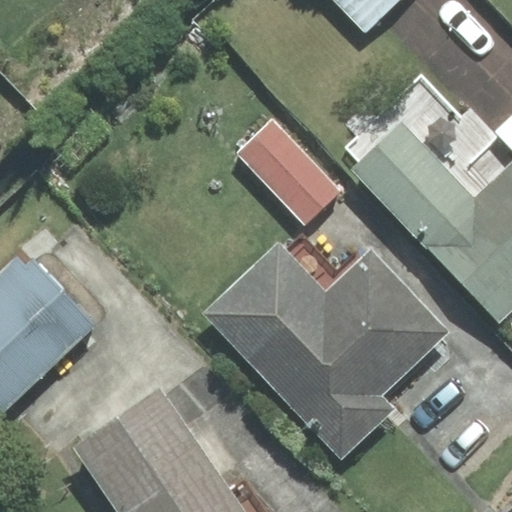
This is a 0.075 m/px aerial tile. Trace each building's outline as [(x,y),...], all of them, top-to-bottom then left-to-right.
[(324,0),(364,37),(398,0),(324,0)] [(357,160),(346,170),(498,327),(511,314),(511,116),(495,132),(469,105),(459,115),(420,74),(345,148),(357,160)] [(272,121),(235,156),(304,229),(341,194),(272,121)] [(276,242),(198,316),(338,463),(395,409),(382,394),(449,330),(371,248),(356,263),(323,229),(308,244),(298,234),(282,248),(276,242)] [(0,410),(4,415),(91,327),(19,255),(0,274),(0,410)] [(242,511),(157,388),(70,447),(114,511),(242,511)]
